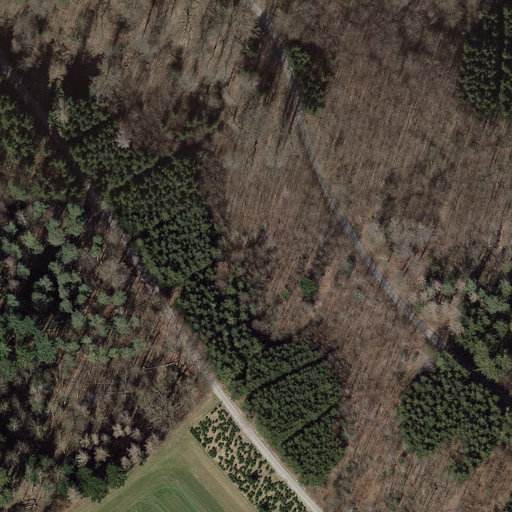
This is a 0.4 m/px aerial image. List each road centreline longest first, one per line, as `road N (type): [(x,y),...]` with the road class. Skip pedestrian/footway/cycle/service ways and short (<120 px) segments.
road 1 (track): [(319,511),(223,396),(0,57)]
road 2 (track): [(511,404),(422,327),(372,266),(326,189),(277,38),(245,0)]
road 3 (track): [(356,241),(440,175),(511,154)]
